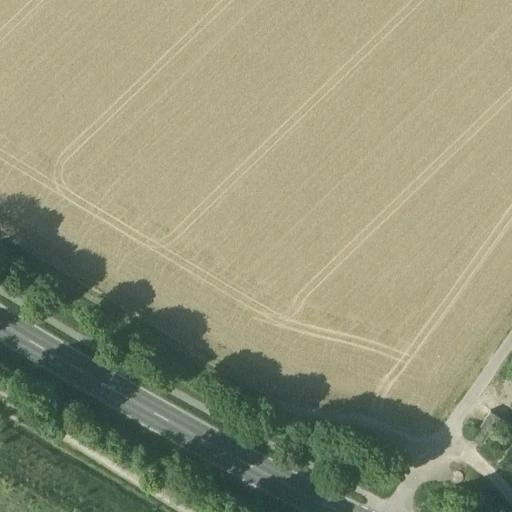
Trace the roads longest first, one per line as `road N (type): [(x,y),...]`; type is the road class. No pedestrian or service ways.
road 1 (track): [(0,239),(290,413),(355,420),(430,454)]
road 2 (secondary): [(334,511),(0,319)]
road 3 (track): [(179,511),(0,400)]
road 4 (track): [(511,340),(430,454)]
